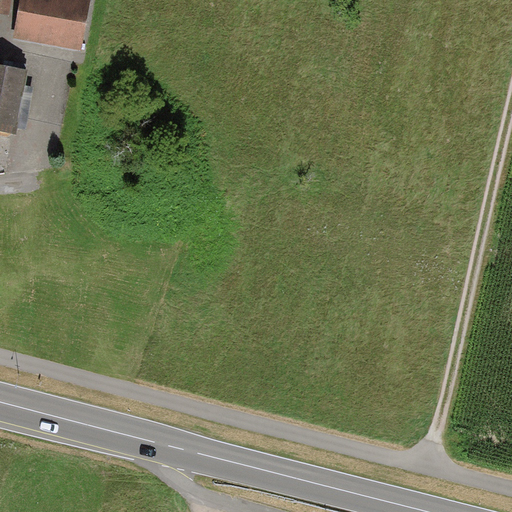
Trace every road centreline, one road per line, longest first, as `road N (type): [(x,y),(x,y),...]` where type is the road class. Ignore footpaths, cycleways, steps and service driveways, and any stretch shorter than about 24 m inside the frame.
road 1 (track): [(511,492),(0,354)]
road 2 (primary): [(424,511),(0,405)]
road 3 (track): [(429,470),(511,108)]
